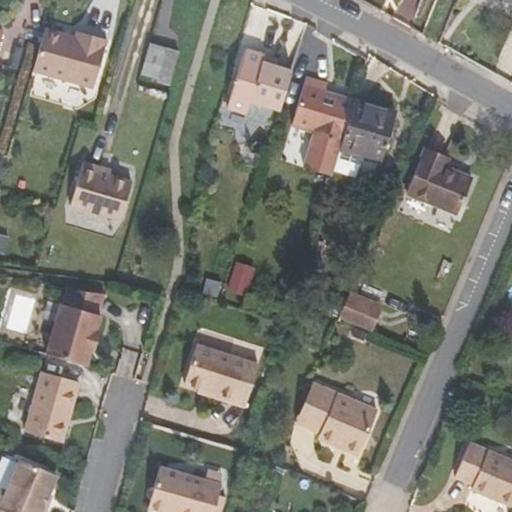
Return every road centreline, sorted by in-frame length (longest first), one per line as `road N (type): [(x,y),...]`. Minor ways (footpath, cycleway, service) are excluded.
road 1 (residential): [(511,202),(381,511)]
road 2 (residential): [(313,0),(511,109)]
road 3 (residential): [(95,511),(161,322)]
